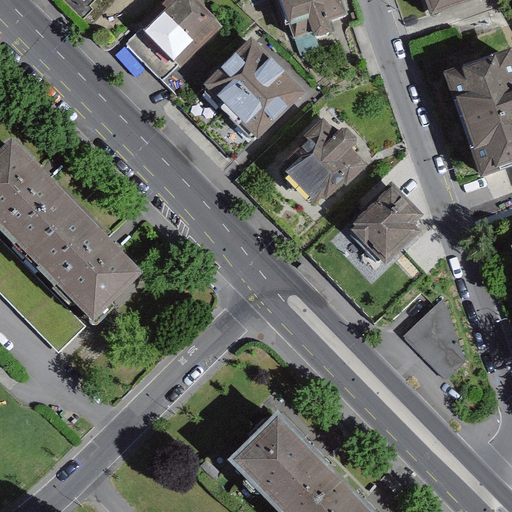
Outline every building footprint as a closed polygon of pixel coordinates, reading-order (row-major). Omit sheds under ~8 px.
[(223,27),(197,0),(166,0),(162,5),(165,8),(128,45),(165,84),(223,27)] [(349,20),(342,0),(279,0),(295,44),(313,38),(315,43),(333,36),(330,27),(349,20)] [(427,0),(434,16),(480,0),(427,0)] [(304,94),(251,40),(205,86),(258,139),(304,94)] [(511,49),(447,73),(486,180),(511,170),(511,49)] [(372,168),(353,149),(357,145),(358,140),(348,129),(342,129),(338,133),(324,119),(303,139),(307,143),(297,153),(300,156),(283,173),(316,207),(325,199),(328,202),(343,187),(347,192),(372,168)] [(8,140),(0,148),(0,234),(24,259),(76,209),(8,140)] [(416,227),(426,217),(393,184),(348,228),(389,269),(424,234),(416,227)] [(76,209),(24,259),(86,322),(92,329),(143,278),(76,209)] [(0,287),(60,348),(86,322),(24,259),(0,234),(0,287)] [(468,364),(446,300),(406,340),(448,383),(468,364)] [(316,511),(341,488),(277,422),(233,465),(278,511),(316,511)] [(364,511),(341,488),(316,511),(364,511)]
